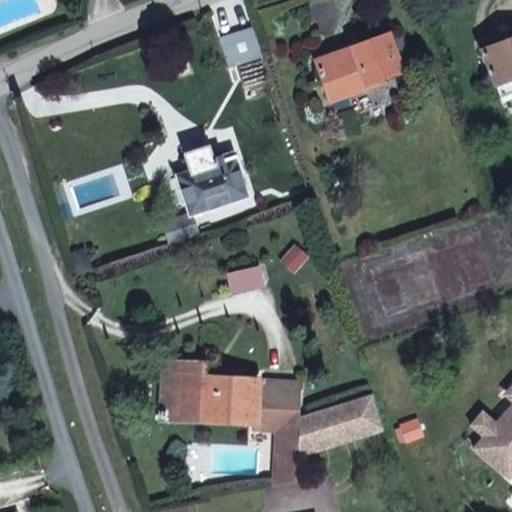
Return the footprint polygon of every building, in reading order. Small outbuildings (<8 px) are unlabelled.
[(253,26),(218,38),(227,67),(263,55),(258,40),(253,26)] [(511,32),(498,38),(501,44),(511,40),(511,32)] [(402,72),(388,35),(315,61),(323,83),(324,83),(330,101),(346,95),(346,96),(369,88),(367,84),(384,78),(402,72)] [(511,40),(501,44),(498,38),(479,45),(495,85),(500,100),(511,95),(511,40)] [(384,78),(367,84),(369,88),(386,81),(384,78)] [(246,196),(232,154),(212,161),(207,148),(185,156),(190,172),(177,176),(190,215),(246,196)] [(92,268),(85,250),(71,254),(78,274),(92,268)] [(160,417),(254,421),(254,409),(299,411),(301,381),(264,379),(264,382),(263,389),(256,389),(256,381),(205,378),(206,363),(163,361),(160,417)] [(264,382),(256,381),(256,389),(263,389),(264,382)] [(483,439),(473,450),(487,462),(489,460),(506,475),(511,468),(511,385),(503,395),(511,402),(511,403),(493,424),(480,412),(468,425),(483,439)] [(297,448),(297,456),(384,430),(372,394),(299,417),(297,448)] [(299,411),(254,409),(254,421),(253,431),(275,432),(274,447),(297,448),(299,417),(299,411)] [(297,456),(297,448),(274,447),(272,486),(295,482),(297,456)]
